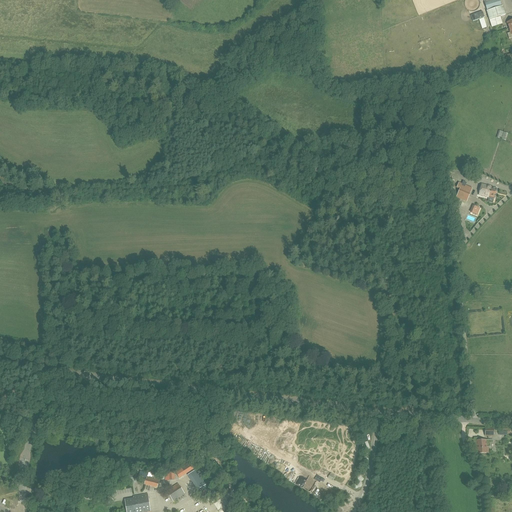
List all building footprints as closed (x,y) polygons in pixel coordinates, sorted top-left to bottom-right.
[(483,0),(484,2),(487,11),(486,11),(489,20),(492,28),(503,24),(500,17),(506,15),(503,6),(502,7),(499,0),(483,0)] [(482,11),(471,15),(473,21),(484,17),(482,11)] [(511,53),(506,55),(502,56),(504,63),(511,61),(511,51),(510,51),(511,53)] [(471,189),(470,192),(460,188),(462,185),(459,183),(457,188),(460,189),(456,197),(466,201),(472,189),(471,189)] [(479,195),(488,197),(488,196),(489,197),(489,198),(493,199),(494,198),(497,189),(490,187),(491,187),(482,184),(479,195)] [(480,453),(479,441),(478,437),(469,440),(472,450),(476,449),(476,453),(480,453)] [(489,440),(479,441),(480,453),(488,452),(488,446),(490,446),(489,440)] [(191,462),(175,472),(179,478),(189,471),(190,473),(196,470),(195,469),(191,462)] [(190,473),(187,475),(190,480),(197,490),(206,485),(200,476),(196,470),(190,473)] [(156,487),(158,480),(146,477),(144,484),(156,487)] [(166,490),(172,500),(183,494),(178,484),(166,490)] [(133,496),(134,498),(135,511),(147,511),(150,511),(147,494),(133,496)] [(135,511),(134,498),(128,499),(126,499),(126,500),(125,500),(126,511),(135,511)]
